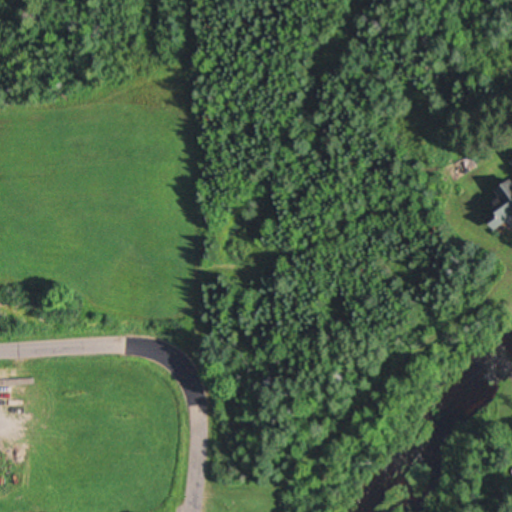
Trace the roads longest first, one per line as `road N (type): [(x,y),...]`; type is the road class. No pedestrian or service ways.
road 1 (residential): [(0,349),(163,343),(197,371)]
road 2 (residential): [(197,371),(204,443),(194,511)]
